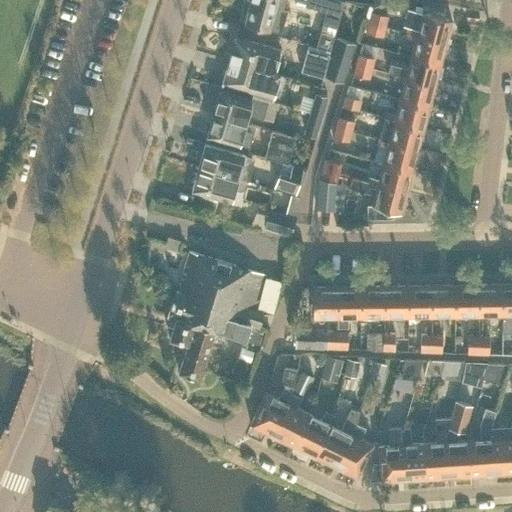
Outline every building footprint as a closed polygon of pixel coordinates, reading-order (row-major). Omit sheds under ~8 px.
[(248,0),(250,1),(243,22),(268,30),(268,29),(279,32),(286,10),(275,7),(277,0),(248,0)] [(336,28),(343,2),(337,0),(305,0),(304,6),(325,12),(322,24),(336,28)] [(372,0),(371,7),(379,9),(385,4),(386,0),(372,0)] [(446,42),(451,20),(422,12),(421,14),(405,9),(401,26),(406,27),(405,31),(446,42)] [(371,12),(368,22),(384,26),(387,16),(371,12)] [(384,26),(368,22),(366,32),(382,37),(384,26)] [(404,35),(406,36),(415,38),(410,55),(440,63),(446,42),(405,31),(404,35)] [(235,36),(228,59),(274,72),(281,49),(235,36)] [(318,38),(316,46),(329,50),(330,49),(332,42),(318,38)] [(342,83),(354,44),(336,38),(324,77),(342,83)] [(307,45),(300,71),(322,77),(330,51),(307,45)] [(358,54),(355,64),(372,68),(374,58),(358,54)] [(410,55),(408,66),(404,65),(404,62),(390,58),(386,72),(396,75),(434,85),(440,63),(410,55)] [(252,96),(272,102),(279,74),(274,72),(228,59),(222,83),(253,92),(252,96)] [(372,68),(355,64),(353,75),(369,79),(372,68)] [(434,85),(396,75),(395,79),(404,81),(399,98),(429,106),(434,85)] [(219,91),(213,113),(245,122),(246,115),(262,120),(262,118),(272,120),(277,103),(272,102),(252,96),(250,100),(219,91)] [(315,137),(327,97),(314,93),(302,134),(315,137)] [(345,95),(342,106),(359,111),(362,100),(345,95)] [(429,106),(399,98),(395,114),(386,111),(385,117),(423,127),(429,106)] [(245,122),(213,113),(206,137),(236,145),(248,148),(255,125),(245,122)] [(338,117),(336,127),(352,131),(355,121),(338,117)] [(423,127),(385,117),(384,122),(392,125),(389,137),(380,134),(379,139),(418,148),(423,127)] [(352,131),(336,127),(333,138),(349,142),(352,131)] [(264,157),(287,163),(295,136),(272,129),(264,156),(264,157)] [(418,148),(379,139),(378,143),(387,146),(383,162),(412,169),(418,148)] [(198,167),(246,180),(247,180),(252,160),(245,158),(244,158),(244,155),(204,144),(198,167)] [(326,159),(323,169),(339,173),(342,163),(326,159)] [(412,169),(383,162),(378,179),(370,176),(368,175),(366,181),(407,191),(412,169)] [(294,193),(301,169),(280,163),(277,173),(273,187),(294,193)] [(246,180),(198,167),(192,190),(223,199),(223,198),(231,200),(234,188),(240,190),(243,188),(246,180)] [(337,183),(339,173),(323,169),(320,179),(335,183),(336,184),(337,183)] [(348,187),(374,195),(372,205),(366,205),(367,217),(392,217),(394,211),(401,213),(407,191),(366,181),(351,177),(348,187)] [(315,210),(333,211),(335,183),(320,179),(318,179),(315,210)] [(290,195),(285,213),(269,209),(263,228),(290,236),(296,217),(298,197),(290,195)] [(216,201),(200,197),(197,207),(213,212),(216,201)] [(163,247),(164,245),(150,241),(148,248),(162,252),(163,247)] [(169,338),(187,344),(188,344),(194,323),(202,326),(207,308),(237,317),(240,305),(254,309),(264,274),(189,250),(179,283),(181,283),(178,291),(176,291),(168,315),(176,318),(169,338)] [(265,277),(257,307),(272,312),(280,281),(265,277)] [(511,283),(501,284),(502,315),(511,314),(511,283)] [(478,284),(454,285),(454,316),(478,315),(478,284)] [(501,284),(478,284),(478,315),(502,315),(501,284)] [(383,285),(360,286),(361,317),(384,317),(383,285)] [(407,285),(383,285),(384,317),(407,316),(407,285)] [(430,285),(407,285),(407,316),(431,316),(430,285)] [(431,316),(454,316),(454,285),(430,285),(431,316)] [(313,318),(337,317),(336,286),(312,286),(313,318)] [(360,286),(336,286),(337,317),(361,317),(360,286)] [(263,329),(258,328),(264,312),(254,309),(240,305),(237,317),(207,308),(202,326),(213,329),(213,330),(244,339),(258,344),(263,329)] [(213,329),(202,326),(194,323),(188,344),(187,344),(178,372),(198,378),(213,330),(213,329)] [(324,329),(295,328),(295,346),(323,348),(324,329)] [(336,348),(337,331),(326,331),(326,348),(336,348)] [(348,332),(337,331),(336,348),(347,349),(348,332)] [(384,333),(374,333),(366,332),(366,349),(373,349),(384,350),(384,333)] [(395,333),(384,333),(384,350),(394,350),(395,333)] [(431,352),(432,335),(421,335),(420,351),(431,352)] [(442,335),(432,335),(431,352),(442,352),(442,335)] [(478,354),(479,337),(468,336),(467,353),(478,354)] [(489,337),(479,337),(478,354),(489,354),(489,337)] [(326,355),(319,377),(335,382),(338,373),(341,374),(345,361),(326,355)] [(356,377),(360,361),(348,358),(344,374),(356,377)] [(234,372),(241,375),(246,369),(245,361),(238,359),(232,364),(234,372)] [(416,379),(422,359),(404,359),(400,378),(416,379)] [(424,373),(440,374),(444,360),(428,359),(424,373)] [(439,378),(455,379),(460,379),(464,361),(460,361),(444,360),(440,374),(439,378)] [(373,361),(369,377),(381,381),(386,364),(373,361)] [(487,362),(482,378),(497,383),(503,363),(487,362)] [(271,434),(288,398),(290,392),(292,388),(292,387),(296,369),(283,367),(280,381),(285,383),(277,399),(265,393),(250,424),(271,434)] [(305,395),(314,376),(302,369),(292,388),(305,395)] [(301,397),(291,393),(292,388),(290,392),(288,398),(271,434),(292,445),(307,413),(296,407),(301,397)] [(453,417),(449,417),(443,437),(446,475),(468,474),(466,436),(462,437),(462,440),(455,440),(458,430),(464,431),(472,404),(458,400),(453,417)] [(329,423),(331,419),(333,415),(333,414),(313,455),(333,465),(353,423),(356,409),(350,406),(339,429),(329,423)] [(488,434),(490,429),(490,428),(495,411),(484,407),(479,426),(480,435),(484,434),(484,437),(470,438),(470,436),(466,436),(468,474),(491,472),(488,435),(488,434)] [(358,410),(356,409),(353,423),(333,465),(356,476),(372,444),(360,438),(365,428),(354,423),(354,421),(358,410)] [(292,445),(313,455),(333,414),(324,410),(320,419),(307,413),(292,445)] [(446,475),(443,437),(449,417),(436,418),(438,441),(421,442),(424,477),(446,475)] [(402,429),(398,441),(401,478),(424,477),(421,442),(410,444),(408,426),(405,426),(404,428),(402,429)] [(380,480),(401,478),(398,441),(402,429),(400,429),(400,427),(387,428),(388,446),(377,447),(378,462),(373,461),(370,480),(380,480)] [(493,433),(490,434),(490,429),(488,434),(488,435),(491,472),(511,471),(511,450),(511,433),(511,432),(508,433),(508,436),(493,437),(493,433)]
